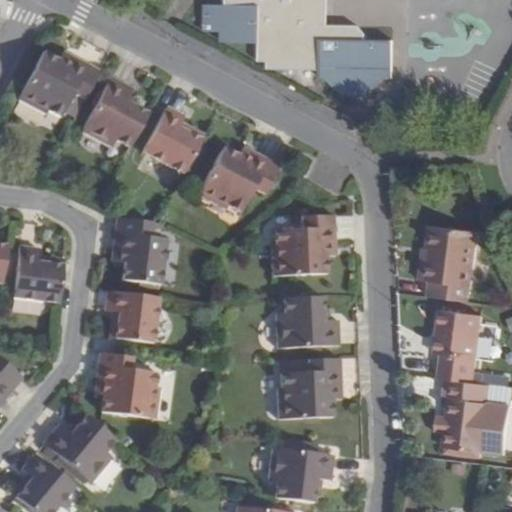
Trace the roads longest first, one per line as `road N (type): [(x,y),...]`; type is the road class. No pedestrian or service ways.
road 1 (residential): [(59,0),(345,149),(374,182),(387,439),(381,511)]
road 2 (residential): [(0,447),(71,365),(86,232),(76,217),(44,201),(0,195)]
